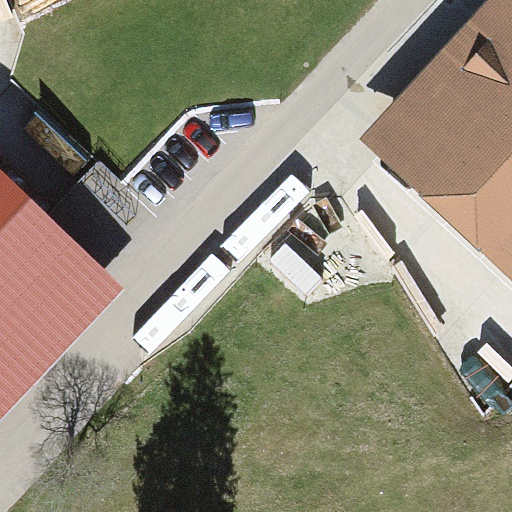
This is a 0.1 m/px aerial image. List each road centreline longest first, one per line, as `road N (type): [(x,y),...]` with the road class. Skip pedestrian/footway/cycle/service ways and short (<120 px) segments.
road 1 (residential): [(421,0),(85,350)]
road 2 (track): [(0,453),(85,350)]
